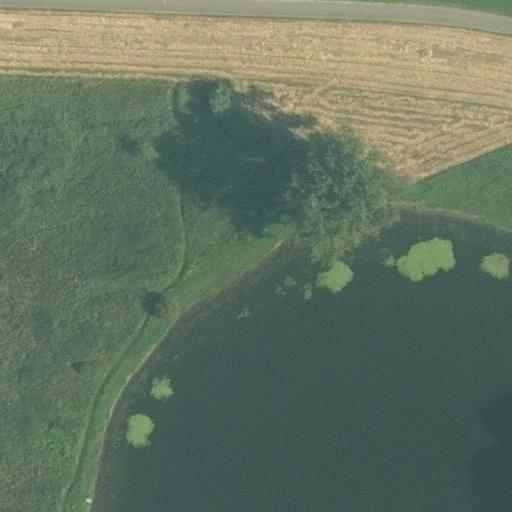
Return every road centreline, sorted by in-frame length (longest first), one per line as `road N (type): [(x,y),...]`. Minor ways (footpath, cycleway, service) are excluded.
road 1 (tertiary): [(511,29),(0,1)]
road 2 (track): [(511,100),(454,83),(177,70)]
